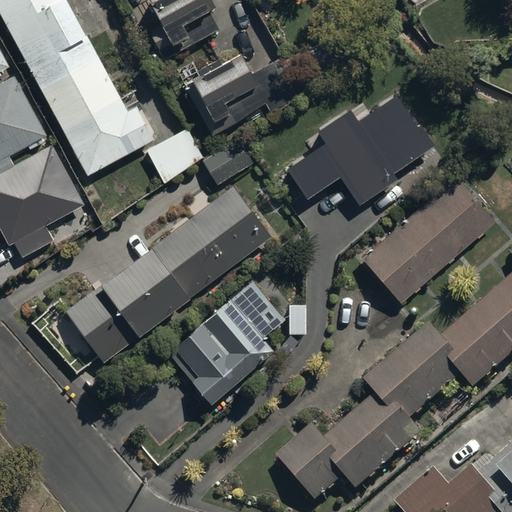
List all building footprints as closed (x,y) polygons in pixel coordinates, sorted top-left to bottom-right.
[(0,0),(0,10),(85,169),(152,133),(135,100),(127,104),(70,0),(0,0)] [(162,53),(216,23),(208,8),(215,4),(213,0),(149,0),(160,19),(148,26),(162,53)] [(208,128),(263,98),(270,111),(301,94),(264,28),(176,77),(192,105),(195,103),(208,128)] [(0,165),(12,159),(6,149),(43,129),(11,70),(0,76),(0,165)] [(317,133),(325,145),(289,170),(308,198),(339,176),(360,206),(398,179),(394,173),(435,145),(398,93),(359,121),(351,109),(317,133)] [(184,125),(145,147),(162,177),(201,155),(184,125)] [(237,134),(201,157),(217,181),(253,158),(237,134)] [(0,165),(0,227),(6,239),(11,237),(20,252),(51,235),(43,219),(81,199),(49,140),(12,159),(0,165)] [(454,169),(359,252),(397,296),(492,214),(454,169)] [(100,279),(63,305),(100,357),(137,330),(134,326),(185,289),(186,292),(269,232),(233,181),(209,198),(204,190),(185,204),(190,211),(151,240),(149,238),(97,275),(100,279)] [(511,242),(509,245),(511,248),(511,269),(439,331),(429,318),(363,374),(375,388),(321,433),(311,421),(277,449),(315,495),(344,471),(355,484),(421,429),(407,412),(460,368),(472,383),(511,349),(511,242)] [(166,348),(213,399),(272,345),(260,332),(282,313),(247,275),(166,348)] [(304,298),(287,298),(287,328),(304,328),(304,298)] [(433,462),(395,496),(408,511),(435,511),(443,505),(449,511),(511,511),(511,435),(477,466),(470,458),(447,478),(433,462)]
